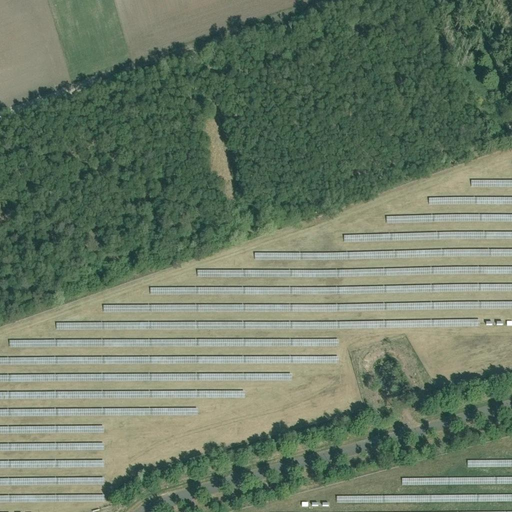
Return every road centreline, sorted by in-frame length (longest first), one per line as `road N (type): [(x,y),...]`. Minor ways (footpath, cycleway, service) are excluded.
road 1 (unclassified): [(511,407),(144,511)]
road 2 (track): [(304,0),(0,111)]
